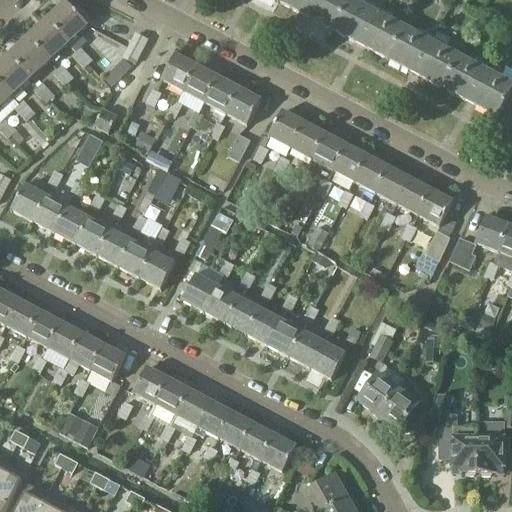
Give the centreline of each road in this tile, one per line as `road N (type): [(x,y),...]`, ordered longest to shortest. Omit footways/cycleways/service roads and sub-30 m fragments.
road 1 (residential): [(394,511),(366,459),(0,265)]
road 2 (residential): [(131,0),(511,194)]
